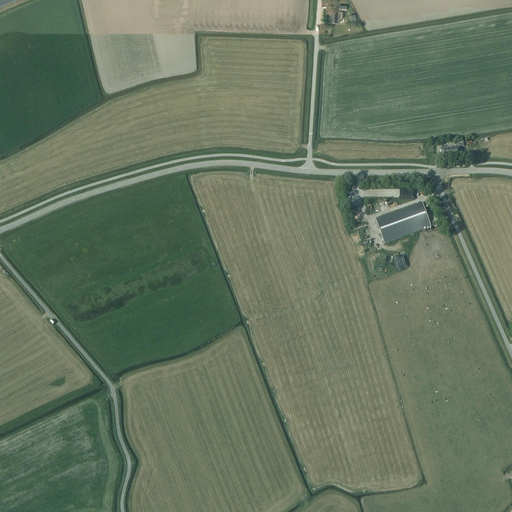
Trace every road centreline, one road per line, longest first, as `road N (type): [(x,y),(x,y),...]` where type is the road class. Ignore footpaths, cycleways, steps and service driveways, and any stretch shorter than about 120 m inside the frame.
road 1 (secondary): [(0,230),(186,168),(308,171)]
road 2 (unclassified): [(122,511),(128,462),(111,387),(0,256)]
road 3 (unclassified): [(511,357),(439,173)]
road 4 (unclassified): [(308,171),(318,0)]
road 5 (secondary): [(308,171),(439,173)]
